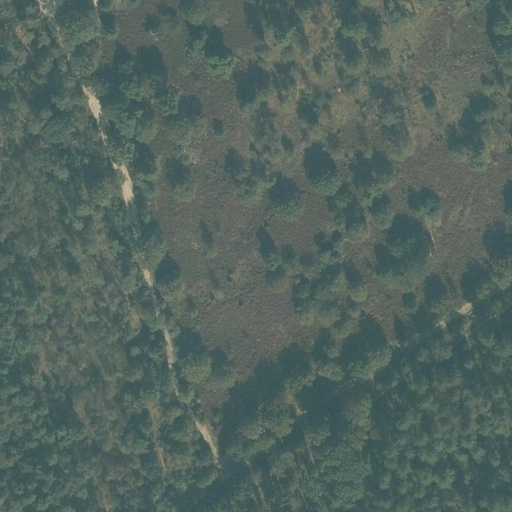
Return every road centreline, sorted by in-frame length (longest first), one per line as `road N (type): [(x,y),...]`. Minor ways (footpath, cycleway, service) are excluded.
road 1 (track): [(228,474),(180,397),(122,170),(70,56)]
road 2 (track): [(511,277),(364,379)]
road 3 (track): [(364,379),(228,474)]
